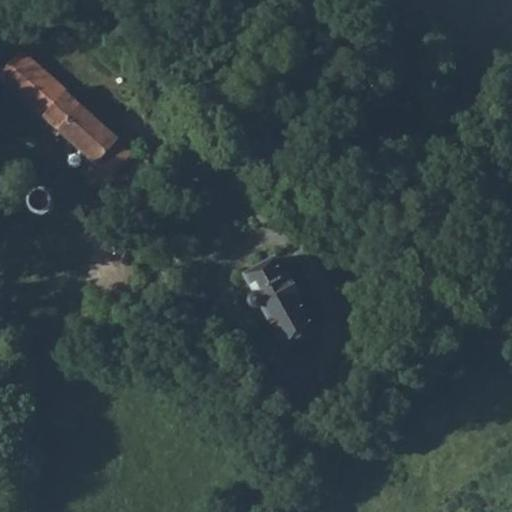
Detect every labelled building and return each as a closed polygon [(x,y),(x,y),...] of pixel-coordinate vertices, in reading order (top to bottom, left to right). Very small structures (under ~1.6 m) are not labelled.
[(21,50),(0,73),(0,78),(96,165),(98,165),(110,177),(127,158),(132,162),(139,155),(21,50)] [(205,143),(193,154),(210,173),(222,161),(205,143)] [(28,199),(28,205),(30,211),(33,215),(40,218),(46,217),(51,214),(55,209),(56,203),(55,197),(52,193),(48,190),(44,189),(39,189),(35,191),(31,194),(28,199)] [(285,277),(275,259),(246,275),(256,294),(254,297),(252,300),(253,304),(256,307),(259,308),(263,307),(286,348),(316,332),(299,299),(302,297),(290,275),(285,277)] [(62,327),(64,328),(86,296),(81,294),(62,327)] [(86,296),(64,328),(114,359),(133,328),(134,326),(105,308),(86,296)]
